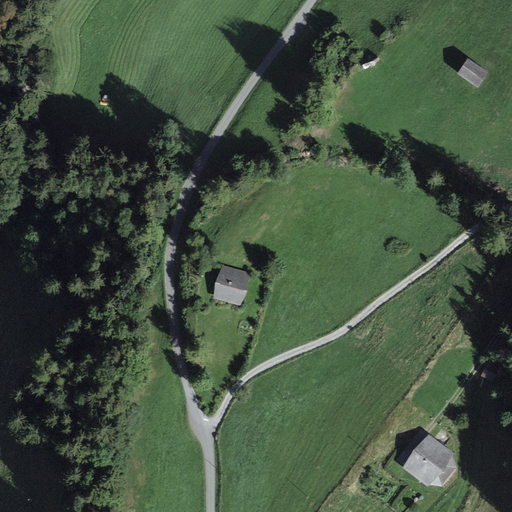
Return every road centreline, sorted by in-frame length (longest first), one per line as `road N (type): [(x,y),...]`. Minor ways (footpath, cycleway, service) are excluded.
road 1 (unclassified): [(312,0),(199,164),(173,241),(177,347),(210,456),(210,511)]
road 2 (track): [(202,429),(250,375),(338,335),(485,222),(511,210)]
road 3 (track): [(437,418),(511,305)]
